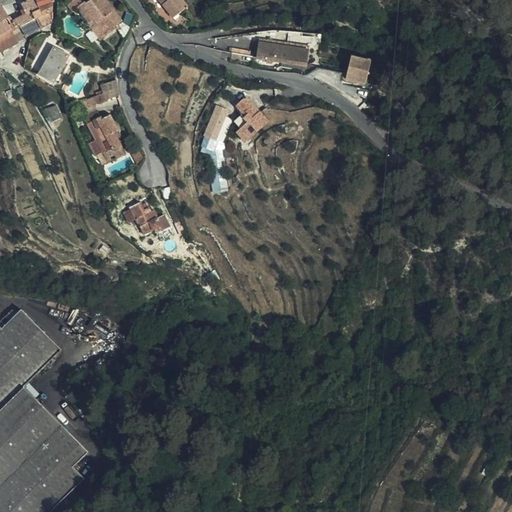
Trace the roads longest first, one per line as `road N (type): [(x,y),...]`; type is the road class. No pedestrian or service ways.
road 1 (residential): [(130,0),(176,45),(334,98),(387,146),(511,206)]
road 2 (unknown): [(68,511),(101,464),(92,434),(58,385),(67,357)]
